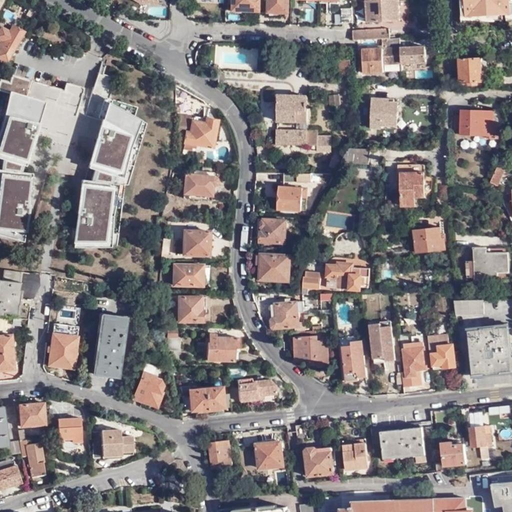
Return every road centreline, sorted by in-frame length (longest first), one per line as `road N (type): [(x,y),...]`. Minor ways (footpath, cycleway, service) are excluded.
road 1 (residential): [(167,62),(224,102),(242,128),(245,308),(270,351),(315,394),(319,411)]
road 2 (residential): [(319,411),(511,391)]
road 3 (residential): [(343,34),(207,31),(183,38),(167,62)]
road 4 (residential): [(30,384),(187,427)]
road 5 (residential): [(0,508),(152,466)]
road 6 (residential): [(187,427),(319,411)]
road 7 (residential): [(62,0),(167,62)]
